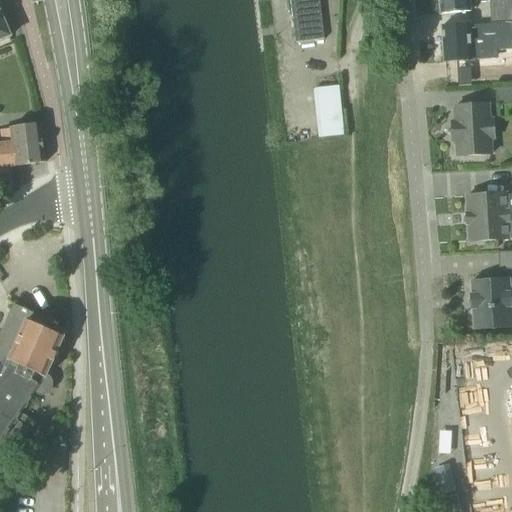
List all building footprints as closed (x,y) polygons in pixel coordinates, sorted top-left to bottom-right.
[(325,39),(319,0),(290,0),(296,43),(325,39)] [(439,0),(441,14),(470,12),(469,0),(481,0),(481,2),(510,0),(439,0)] [(0,40),(10,36),(11,35),(12,35),(13,33),(14,32),(14,31),(14,29),(14,28),(13,27),(12,26),(11,25),(10,24),(8,24),(7,24),(5,25),(0,13),(0,40)] [(470,26),(470,24),(442,26),(444,62),(494,59),(493,51),(511,50),(511,22),(491,23),(491,24),(470,26)] [(338,86),(333,87),(315,89),(319,137),(343,134),(338,86)] [(497,106),(511,104),(511,88),(496,89),(497,106)] [(489,105),(455,107),(454,107),(456,122),(452,122),(453,142),(457,141),(458,157),(492,154),(491,139),(495,139),(494,120),(490,120),(489,105)] [(16,166),(46,162),(41,124),(10,128),(12,142),(13,142),(16,166)] [(0,143),(0,168),(16,166),(13,142),(12,142),(0,143)] [(507,194),(467,196),(468,213),(466,213),(467,225),(468,225),(469,242),(509,240),(507,194)] [(511,251),(498,252),(499,261),(499,270),(511,269),(511,251)] [(473,309),(474,330),(511,327),(511,306),(511,307),(510,280),(472,282),(472,295),(471,295),(472,310),(473,309)] [(0,445),(6,450),(29,430),(16,421),(37,391),(28,385),(31,380),(35,373),(46,378),(64,337),(64,330),(59,324),(55,322),(47,322),(41,327),(31,322),(34,314),(15,305),(0,336),(0,360),(9,368),(8,370),(7,370),(0,382),(0,445)]
